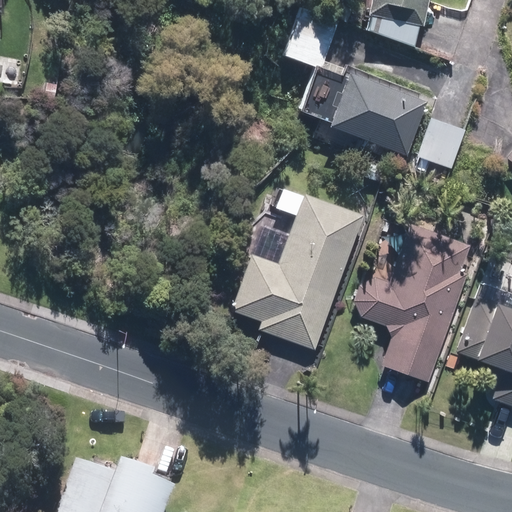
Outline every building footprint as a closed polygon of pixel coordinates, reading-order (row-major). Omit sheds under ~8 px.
[(426,0),(370,0),(371,1),(425,10),(426,0)] [(338,19),(301,3),(283,46),(321,62),(338,19)] [(427,98),(349,71),(333,119),(411,146),(427,98)] [(466,127),(431,112),(416,147),(451,162),(466,127)] [(314,339),(360,210),(308,191),(284,261),(252,250),(233,304),(264,315),(262,321),(314,339)] [(426,372),(467,267),(459,264),(470,236),(415,215),(392,276),(369,267),(353,309),(394,325),(382,356),(426,372)] [(511,304),(476,294),(456,343),(503,363),(492,389),(511,397),(511,304)] [(113,471),(76,457),(56,511),(161,511),(172,482),(150,474),(152,468),(118,456),(113,471)]
